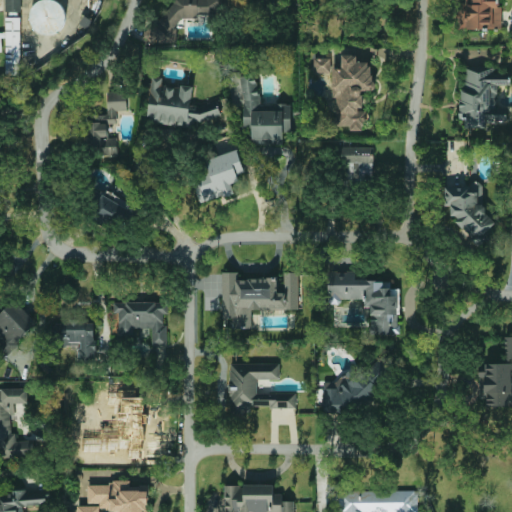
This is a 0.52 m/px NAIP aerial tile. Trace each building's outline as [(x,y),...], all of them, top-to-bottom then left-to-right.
[(6,0),(21,0),(21,11),(17,11),(8,11),(6,11),(6,0)] [(36,4),(41,0),(59,0),(62,2),(66,8),(67,13),(67,18),(65,23),(63,27),(59,30),(55,32),(50,33),(44,32),(41,31),(38,28),(35,25),(33,22),(32,17),(32,12),(33,8),(36,4)] [(225,8),(224,0),(173,0),(173,3),(151,28),(151,33),(158,38),(158,43),(176,43),(176,28),(183,19),(195,20),(200,14),(220,14),(225,8)] [(500,29),(500,0),(467,0),(467,5),(459,6),(459,29),(500,29)] [(84,15),(93,20),(88,28),(79,23),(84,15)] [(5,16),(8,16),(17,16),(20,16),(20,69),(5,69),(5,37),(5,32),(5,16)] [(332,68),(333,97),(335,97),(336,126),(350,126),(351,131),(365,130),(363,91),(373,90),(372,62),(357,62),(357,54),(342,55),(342,68),(332,68)] [(330,58),(314,58),(314,73),(330,73),(330,58)] [(507,121),(506,106),(497,107),(497,85),(511,85),(510,73),(494,74),(494,69),(461,70),(462,119),(465,119),(465,128),(486,128),(485,121),(507,121)] [(148,118),(216,127),(219,106),(192,103),(193,88),(162,84),(163,77),(153,76),(148,118)] [(284,145),(283,132),(292,132),(292,104),(259,104),(258,76),(243,76),(243,131),(252,130),(252,145),(284,145)] [(118,155),(118,137),(109,138),(108,124),(117,123),(117,111),(127,110),(127,91),(107,92),(108,115),(85,116),(86,144),(93,144),(94,156),(118,155)] [(374,147),(340,146),(339,178),(374,179),(374,147)] [(205,160),(209,172),(192,177),(200,203),(235,193),(232,184),(240,181),(238,174),(246,172),(239,149),(205,160)] [(444,185),(444,206),(453,206),(453,231),(469,231),(469,243),(488,243),(487,204),(482,204),(482,185),(444,185)] [(98,188),(88,209),(126,229),(137,208),(98,188)] [(328,304),(342,304),(342,299),(364,299),(365,307),(371,307),(372,335),(399,334),(399,289),(390,289),(390,281),(356,281),(356,271),(328,271),(328,304)] [(252,310),(299,309),(299,272),(284,273),(284,292),(278,292),(278,278),(239,278),(239,272),(223,272),(223,318),(237,318),(237,329),(252,329),(252,310)] [(0,338),(4,342),(0,345),(0,351),(5,357),(38,324),(14,300),(0,314),(0,338)] [(152,328),(152,346),(166,346),(166,313),(168,313),(168,302),(114,302),(114,313),(119,313),(119,335),(135,334),(135,328),(152,328)] [(79,362),(96,362),(95,320),(55,321),(55,347),(78,346),(79,362)] [(376,376),(393,376),(393,351),(376,351),(376,376)] [(280,363),(230,364),(230,413),(251,413),(251,408),(296,407),(296,393),(257,393),(257,380),(280,380),(280,363)] [(486,406),(511,406),(511,363),(485,364),(485,372),(480,372),(480,399),(486,399),(486,406)] [(324,409),(377,408),(376,383),(364,383),(364,376),(323,377),(324,409)] [(0,388),(0,457),(33,457),(32,441),(13,442),(12,414),(15,413),(14,404),(28,404),(28,388),(0,388)] [(145,445),(146,410),(126,410),(126,445),(145,445)] [(147,511),(147,488),(131,488),(131,482),(88,483),(88,505),(77,505),(76,511),(99,511),(99,510),(118,510),(117,511),(147,511)] [(225,485),(224,511),(295,511),(295,501),(282,501),(282,494),(274,494),(274,485),(225,485)] [(0,504),(0,511),(23,511),(23,506),(49,505),(49,490),(0,492),(0,498),(0,504)] [(339,491),(338,511),(417,511),(418,490),(339,491)]
